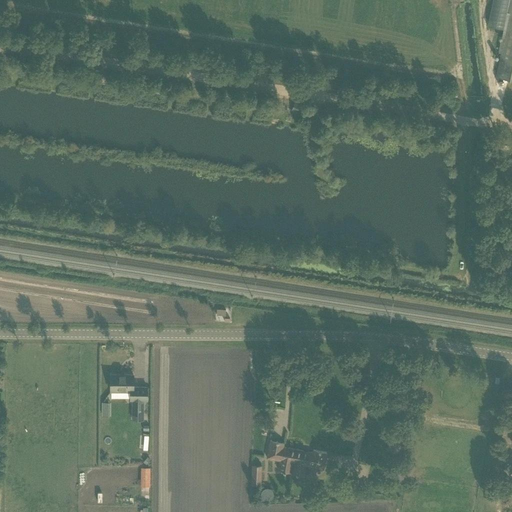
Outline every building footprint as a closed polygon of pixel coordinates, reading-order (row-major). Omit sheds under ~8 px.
[(511,0),(508,0),(506,12),(510,12),(496,77),(511,80),(511,0)] [(130,401),(132,401),(131,420),(144,420),(144,401),(147,401),(148,386),(133,386),(133,375),(111,374),(111,391),(130,391),(130,401)] [(400,452),(403,433),(390,432),(389,439),(392,439),(391,443),(388,443),(387,450),(400,452)] [(323,468),(327,452),(313,450),(312,453),(283,447),(284,443),(270,440),(267,457),(279,460),(278,469),(303,475),(305,465),(323,468)] [(252,465),(251,484),(261,484),(262,466),(252,465)] [(140,466),(140,485),(149,486),(149,466),(140,466)]
